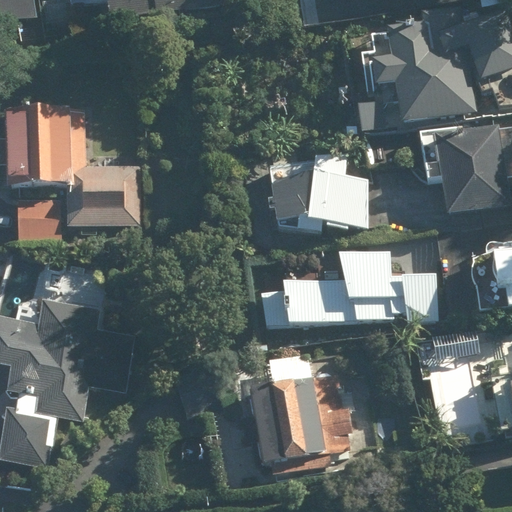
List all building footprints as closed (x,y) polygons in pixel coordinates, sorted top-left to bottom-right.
[(224,0),(79,0),(80,6),(113,3),(114,20),(225,11),(224,0)] [(509,78),(496,1),(427,13),(429,25),(390,32),(407,125),(483,112),(478,84),(509,78)] [(72,79),(0,83),(0,173),(52,170),(54,199),(127,194),(123,134),(76,138),(72,79)] [(511,119),(426,130),(433,181),(453,178),(457,213),(511,206),(511,119)] [(353,158),(276,158),(276,228),(380,228),(380,184),(353,183),(353,158)] [(511,286),(511,244),(493,247),(495,259),(499,258),(504,288),(511,286)] [(351,275),(296,277),(297,291),(272,293),(273,328),(445,320),(443,277),(403,279),(402,252),(350,254),(351,275)] [(109,309),(50,301),(47,325),(10,320),(4,366),(24,368),(20,396),(37,398),(34,419),(18,417),(11,462),(58,468),(65,417),(93,421),(98,384),(131,389),(138,339),(105,334),(109,309)] [(360,435),(356,412),(340,414),(334,377),(262,388),(273,463),(345,452),(343,437),(360,435)] [(511,377),(501,379),(511,432),(511,431),(511,377)]
